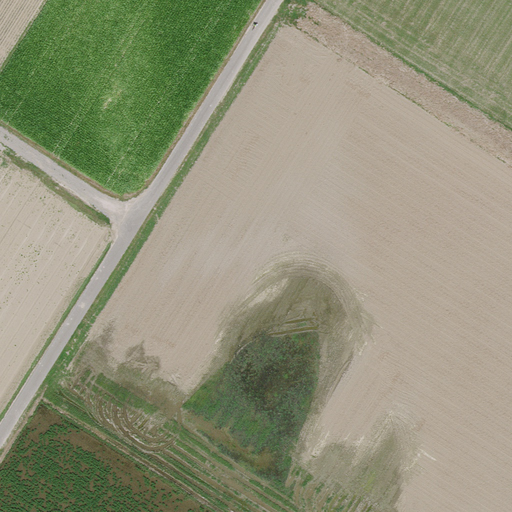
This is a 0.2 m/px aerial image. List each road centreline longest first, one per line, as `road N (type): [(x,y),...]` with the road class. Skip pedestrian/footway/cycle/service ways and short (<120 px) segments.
road 1 (track): [(275,0),(0,437)]
road 2 (track): [(135,223),(0,132)]
